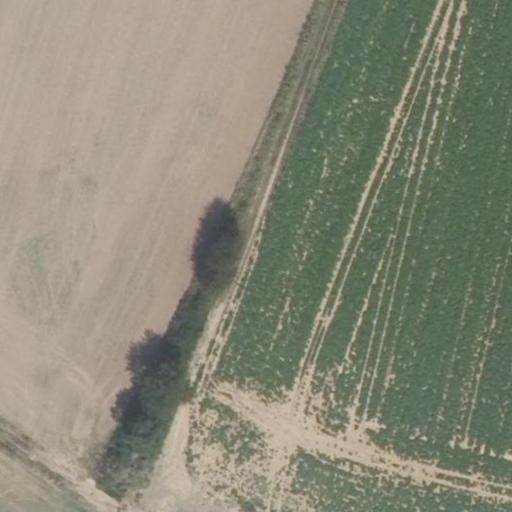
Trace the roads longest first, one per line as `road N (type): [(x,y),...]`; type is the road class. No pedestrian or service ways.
road 1 (track): [(339,0),(148,511)]
road 2 (track): [(0,435),(123,511)]
